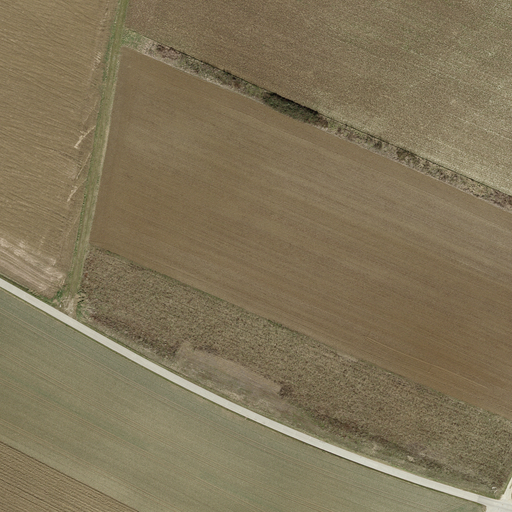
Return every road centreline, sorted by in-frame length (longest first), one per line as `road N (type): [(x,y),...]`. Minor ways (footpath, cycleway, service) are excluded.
road 1 (track): [(511,508),(268,422),(0,281)]
road 2 (track): [(123,0),(62,316)]
